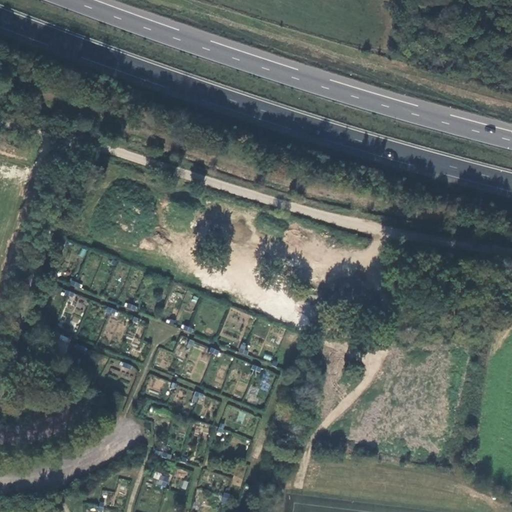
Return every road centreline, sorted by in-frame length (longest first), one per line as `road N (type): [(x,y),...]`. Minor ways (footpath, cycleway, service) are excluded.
road 1 (trunk): [(0,15),(277,114),(511,181)]
road 2 (unclassified): [(0,124),(378,231),(511,252)]
road 3 (trunk): [(511,139),(71,0)]
road 4 (track): [(388,233),(390,317),(381,356),(313,442)]
